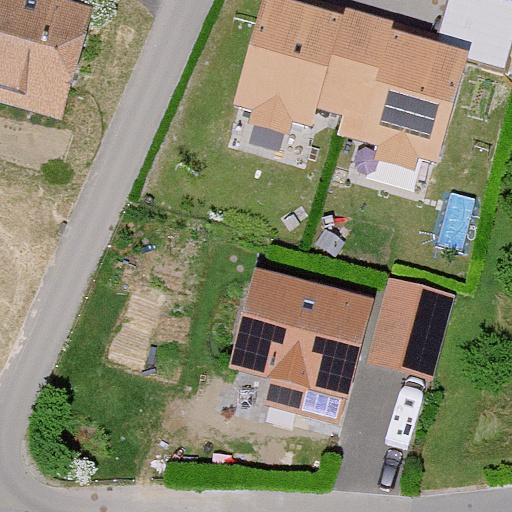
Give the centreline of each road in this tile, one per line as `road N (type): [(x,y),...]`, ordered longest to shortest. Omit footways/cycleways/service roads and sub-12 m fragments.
road 1 (residential): [(179,0),(4,408),(2,462),(16,496),(51,511)]
road 2 (residential): [(96,511),(271,511)]
